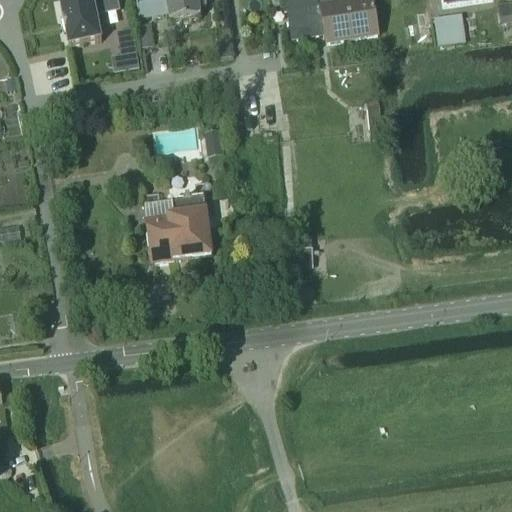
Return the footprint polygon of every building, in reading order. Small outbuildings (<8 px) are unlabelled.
[(68,51),(101,44),(96,18),(118,13),(115,0),(111,0),(93,4),(92,1),(59,7),(68,51)] [(139,22),(169,18),(170,25),(169,25),(169,26),(200,21),(200,18),(199,18),(198,10),(206,8),(205,7),(203,0),(134,0),(138,23),(139,23),(139,22)] [(317,10),(315,0),(286,0),(293,44),(325,39),(321,10),(317,10)] [(326,48),(377,40),(371,1),(320,9),(321,10),(325,39),(326,48)] [(500,23),(511,21),(511,8),(498,11),(500,23)] [(461,18),(433,22),(437,50),(465,46),(464,38),(468,37),(466,23),(462,23),(461,18)] [(120,60),(114,61),(117,76),(138,73),(135,57),(120,60)] [(216,107),(230,105),(233,105),(230,89),(214,91),(216,107)] [(219,136),(203,138),(207,161),(222,159),(219,136)] [(158,196),(143,198),(146,223),(151,268),(190,263),(211,260),(208,238),(206,222),(203,200),(172,204),(159,206),(158,196)] [(311,254),(294,255),(295,272),(312,271),(311,254)] [(42,311),(34,313),(35,321),(44,319),(42,311)]
